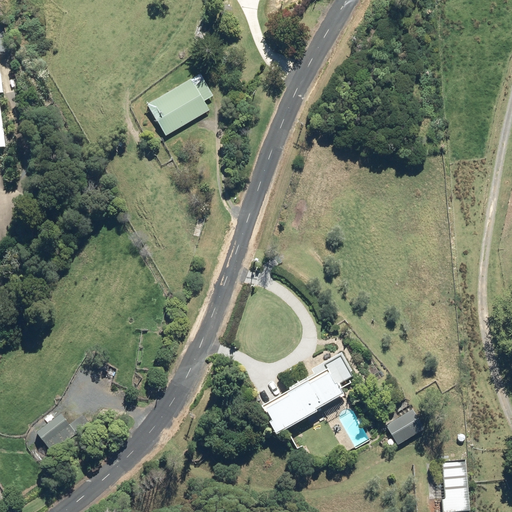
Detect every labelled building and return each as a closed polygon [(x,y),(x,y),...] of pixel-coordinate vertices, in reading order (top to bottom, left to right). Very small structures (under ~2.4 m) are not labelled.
[(198,75),(144,105),(163,136),(207,110),(201,101),(210,96),(198,75)] [(349,377),(339,356),(310,370),(314,377),(281,393),(282,397),(259,408),(270,431),(339,398),(333,384),(349,377)] [(411,410),(383,425),(394,445),(422,429),(411,410)] [(33,431),(44,448),(50,444),(52,447),(86,426),(80,417),(66,425),(60,414),(33,431)] [(428,482),(430,499),(440,498),(441,511),(460,511),(468,511),(464,461),(440,462),(441,481),(428,482)]
